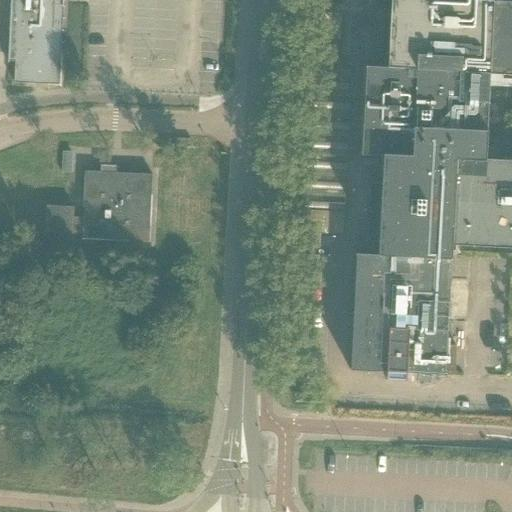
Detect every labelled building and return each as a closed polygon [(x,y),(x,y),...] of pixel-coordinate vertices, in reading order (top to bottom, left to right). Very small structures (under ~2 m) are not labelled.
[(58,0),(10,0),(8,63),(9,63),(9,62),(15,62),(14,83),(35,84),(35,80),(42,81),(42,84),(59,85),(61,55),(56,55),(58,0)] [(382,156),(381,183),(379,228),(378,256),(355,254),(350,371),(386,373),(386,379),(406,380),(406,374),(445,376),(445,373),(453,373),(455,347),(446,347),(451,246),(511,248),(511,2),(492,2),(492,1),(463,0),(390,0),(387,68),(365,67),(361,155),(382,156)] [(323,39),(340,40),(341,15),(324,14),(323,39)] [(61,162),(61,173),(70,173),(70,163),(61,162)] [(44,253),(71,254),(71,234),(82,234),(81,239),(149,242),(152,175),(115,174),(115,176),(100,175),(100,173),(84,172),(82,218),(72,217),(72,207),(47,206),(44,253)]
